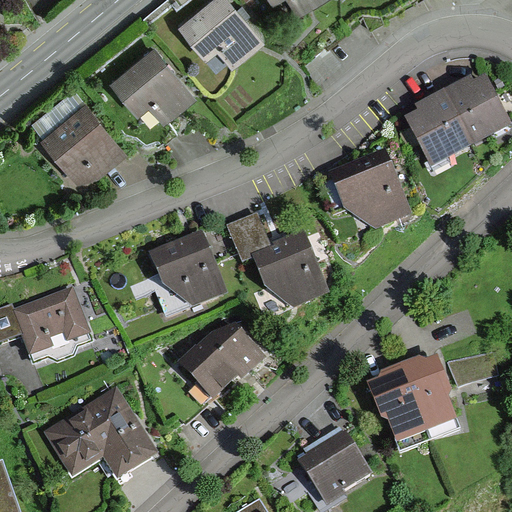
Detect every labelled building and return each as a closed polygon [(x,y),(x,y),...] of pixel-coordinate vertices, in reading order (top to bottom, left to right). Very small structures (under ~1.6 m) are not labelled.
[(268,42),(232,0),(218,0),(184,29),(226,78),(268,42)] [(324,0),(292,0),(302,15),(324,0)] [(196,98),(155,49),(114,83),(154,132),(196,98)] [(473,150),(511,130),(511,121),(491,79),(475,87),(472,81),(445,94),(473,150)] [(430,171),(473,150),(445,94),(418,107),(421,113),(405,121),(430,171)] [(126,153),(87,106),(44,142),(84,189),(126,153)] [(411,215),(386,155),(333,176),(348,211),(377,229),(411,215)] [(227,296),(202,235),(150,257),(164,292),(193,310),(227,296)] [(331,297),(306,236),(254,257),(268,293),(297,311),(331,297)] [(71,290),(13,312),(30,357),(51,349),(49,342),(64,337),(66,343),(88,335),(71,290)] [(213,338),(180,368),(216,407),(265,362),(235,329),(213,338)] [(404,367),(430,438),(458,428),(445,392),(448,391),(435,356),(404,367)] [(402,448),(430,438),(404,367),(371,379),(384,415),(389,413),(402,448)] [(117,392),(47,434),(73,477),(102,460),(116,482),(157,458),(117,392)] [(344,433),(298,461),(329,511),(331,511),(352,499),(348,493),(372,478),(344,433)] [(20,511),(1,455),(0,455),(0,511),(20,511)]
